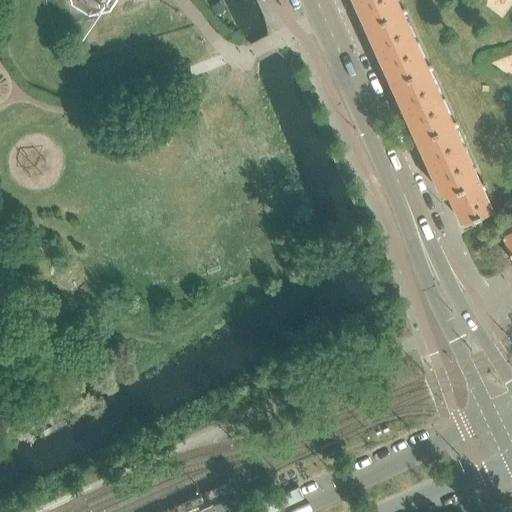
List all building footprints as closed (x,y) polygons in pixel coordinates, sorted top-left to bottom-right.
[(400,6),(397,0),(354,0),(364,22),(400,6)] [(223,8),(219,2),(211,7),(215,13),(223,8)] [(425,62),(400,6),(364,22),(390,79),(425,62)] [(451,119),(425,62),(390,79),(415,135),(451,119)] [(477,176),(451,119),(415,135),(441,192),(447,189),(477,176)] [(491,207),(477,176),(447,189),(461,220),(491,207)] [(511,225),(502,231),(511,253),(511,225)] [(236,511),(238,511),(233,500),(228,498),(202,510),(203,511),(236,511)]
